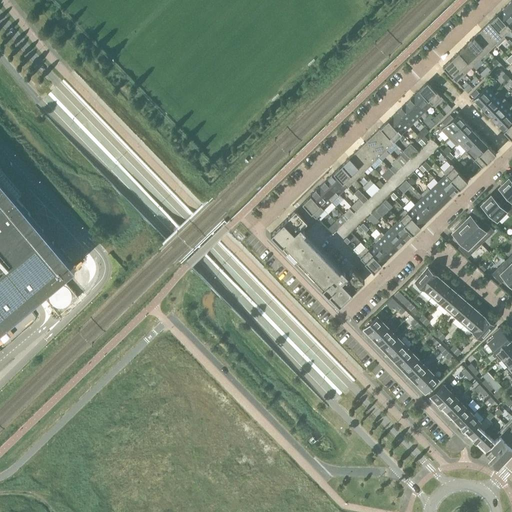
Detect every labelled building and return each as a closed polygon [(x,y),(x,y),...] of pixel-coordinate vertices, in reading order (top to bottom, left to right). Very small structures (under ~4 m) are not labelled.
[(505,7),(497,14),(511,28),(511,26),(511,14),(507,9),(505,7)] [(492,19),(489,22),(503,36),(503,35),(511,28),(497,14),(492,19)] [(489,22),(482,29),(495,43),(495,44),(497,46),(506,38),(503,35),(503,36),(489,22)] [(487,51),(488,50),(495,44),(495,43),(482,29),(474,37),(487,51)] [(474,37),(466,44),(480,58),(479,59),(482,61),(489,54),(490,53),(488,50),(487,51),(474,37)] [(466,44),(458,52),(472,66),(475,63),(479,59),(480,58),(466,44)] [(458,52),(451,59),(464,73),(466,71),(472,66),(458,52)] [(464,73),(451,59),(442,67),(456,81),(464,73)] [(487,66),(480,73),(484,77),(491,70),(487,66)] [(432,104),(435,107),(443,99),(430,85),(427,82),(419,90),(432,104)] [(473,99),(481,107),(495,93),(487,85),(473,99)] [(479,92),(476,89),(471,94),(474,98),(479,92)] [(411,97),(425,111),(432,104),(419,90),(411,97)] [(495,93),(481,107),(488,114),(505,98),(497,90),(494,93),(495,93)] [(403,105),(417,119),(425,111),(411,97),(403,105)] [(488,114),(496,122),(510,109),(511,107),(511,105),(505,98),(488,114)] [(452,108),(448,104),(443,109),(447,113),(452,108)] [(396,112),(409,126),(417,119),(403,105),(396,112)] [(511,121),(511,111),(510,109),(496,122),(503,130),(511,121)] [(388,120),(401,134),(409,126),(396,112),(389,118),(388,120)] [(449,138),(465,122),(457,114),(453,118),(445,125),(441,130),(445,134),(449,138)] [(441,119),(437,115),(432,119),(436,123),(441,119)] [(445,125),(453,118),(450,115),(442,122),(445,125)] [(380,127),(394,141),(401,134),(388,120),(380,127)] [(431,128),(436,123),(433,120),(428,125),(431,128)] [(511,121),(503,130),(511,138),(511,137),(511,121)] [(473,129),(465,122),(449,138),(456,146),(459,143),(473,129)] [(372,135),(386,149),(394,141),(380,127),(372,135)] [(417,135),(421,139),(425,143),(428,140),(424,135),(427,133),(423,129),(417,135)] [(459,143),(466,151),(480,137),(473,129),(459,143)] [(365,142),(378,156),(386,149),(372,135),(365,142)] [(488,145),(480,137),(466,151),(474,158),(488,145)] [(357,150),(370,164),(378,156),(365,142),(357,150)] [(496,153),(488,145),(474,158),(482,166),(496,153)] [(349,157),(363,171),(370,164),(357,150),(354,153),(349,157)] [(403,151),(400,154),(407,161),(410,158),(403,151)] [(341,165),(355,179),(363,171),(349,157),(341,165)] [(425,161),(422,165),(427,171),(431,167),(425,161)] [(446,174),(459,188),(467,180),(462,175),(459,172),(455,168),(451,164),(443,172),(445,174),(446,174)] [(463,168),(459,164),(455,168),(459,172),(463,168)] [(0,329),(44,293),(50,301),(51,302),(51,303),(52,304),(53,305),(54,305),(55,306),(56,307),(58,307),(59,307),(60,307),(61,307),(63,307),(64,307),(65,306),(66,306),(67,305),(68,304),(69,303),(70,302),(71,301),(71,299),(72,298),(72,297),(72,295),(72,294),(72,293),(71,292),(71,290),(70,289),(69,288),(68,287),(67,286),(66,286),(65,285),(63,285),(62,284),(61,284),(60,284),(58,284),(57,285),(56,285),(55,286),(54,285),(75,267),(73,265),(45,232),(15,196),(21,190),(0,165),(0,329)] [(334,172),(347,186),(352,182),(355,179),(341,165),(334,172)] [(393,165),(390,168),(395,173),(398,170),(393,165)] [(385,172),(390,177),(394,173),(389,168),(385,172)] [(326,180),(339,194),(347,186),(334,172),(326,180)] [(452,196),(459,188),(446,174),(445,174),(438,182),(452,196)] [(510,198),(506,202),(511,208),(511,175),(511,174),(502,182),(503,183),(499,187),(510,198)] [(411,185),(415,181),(411,177),(407,180),(411,185)] [(370,179),(363,186),(371,195),(376,191),(379,188),(374,184),(370,179)] [(318,187),(332,201),(339,194),(326,180),(323,183),(318,187)] [(406,180),(402,183),(408,189),(411,185),(407,180),(406,180)] [(444,203),(452,196),(438,182),(430,189),(444,203)] [(310,195),(324,209),(332,201),(318,187),(310,195)] [(430,189),(422,197),(436,211),(444,203),(430,189)] [(362,193),(358,197),(363,203),(368,199),(362,193)] [(310,195),(302,203),(316,217),(316,216),(324,209),(310,195)] [(487,199),(486,198),(478,206),(485,213),(488,210),(497,220),(505,211),(509,216),(511,213),(511,208),(506,202),(501,206),(491,195),(487,199)] [(428,218),(436,211),(422,197),(415,204),(428,218)] [(383,202),(390,209),(393,206),(386,199),(383,202)] [(411,200),(403,207),(405,209),(407,212),(421,226),(422,224),(428,218),(415,204),(411,200)] [(316,217),(302,203),(270,233),(339,304),(364,280),(353,268),(347,274),(341,269),(339,271),(303,234),(319,219),(316,216),(316,217)] [(347,211),(344,214),(348,218),(354,213),(349,208),(347,211)] [(413,233),(420,226),(407,212),(405,209),(396,217),(399,220),(399,219),(413,233)] [(375,210),(372,213),(378,219),(381,216),(375,210)] [(480,226),(470,215),(468,217),(466,219),(465,218),(460,223),(481,244),(494,231),(485,222),(480,226)] [(398,220),(391,227),(405,241),(413,233),(399,219),(399,220),(398,220)] [(456,227),(457,228),(453,232),(463,243),(458,247),(467,257),(481,244),(460,223),(456,227)] [(336,229),(331,225),(327,228),(332,233),(336,229)] [(397,248),(405,241),(391,227),(384,234),(397,248)] [(373,240),(375,242),(376,242),(389,256),(397,248),(384,234),(381,231),(373,240)] [(382,263),(389,256),(376,242),(375,242),(368,249),(382,263)] [(368,249),(366,247),(358,255),(374,271),(382,263),(368,249)] [(501,282),(506,278),(511,284),(511,267),(505,260),(492,273),(501,282)] [(424,288),(436,275),(427,267),(415,281),(424,288)] [(436,275),(424,288),(432,295),(444,282),(436,275)] [(432,295),(428,299),(436,306),(440,302),(452,289),(444,282),(432,295)] [(452,289),(440,302),(449,309),(460,296),(452,289)] [(457,316),(468,303),(460,296),(449,309),(457,316)] [(468,303),(457,316),(465,323),(477,310),(468,303)] [(473,331),(485,317),(477,310),(465,323),(473,331)] [(372,336),(385,324),(377,316),(364,328),(372,336)] [(485,317),(473,331),(482,338),(493,324),(485,317)] [(385,324),(372,336),(380,344),(392,332),(385,324)] [(495,350),(509,338),(499,327),(493,333),(495,335),(488,342),(495,350)] [(387,352),(400,340),(394,333),(392,332),(380,344),(387,352)] [(495,350),(493,353),(500,361),(502,359),(502,358),(511,349),(511,342),(509,338),(495,350)] [(400,340),(387,352),(395,360),(407,347),(400,340)] [(402,368),(415,355),(407,347),(395,360),(402,368)] [(511,349),(502,358),(502,359),(509,366),(511,363),(511,349)] [(334,511),(311,488),(307,492),(167,350),(123,393),(128,398),(11,511),(334,511)] [(415,355),(402,368),(410,375),(422,363),(415,355)] [(417,383),(430,371),(422,363),(410,375),(417,383)] [(430,371),(417,383),(425,391),(438,379),(430,371)] [(429,395),(437,403),(452,389),(444,380),(429,395)] [(452,389),(437,403),(445,411),(460,396),(452,389)] [(452,419),(468,404),(460,396),(445,411),(452,419)] [(460,427),(475,412),(468,404),(452,419),(460,427)] [(467,434),(480,422),(473,415),(475,412),(460,427),(467,434)] [(480,422),(467,434),(498,463),(511,448),(511,445),(498,432),(497,433),(500,435),(494,441),(478,425),(480,422)] [(498,432),(511,445),(511,430),(505,424),(498,432)]
